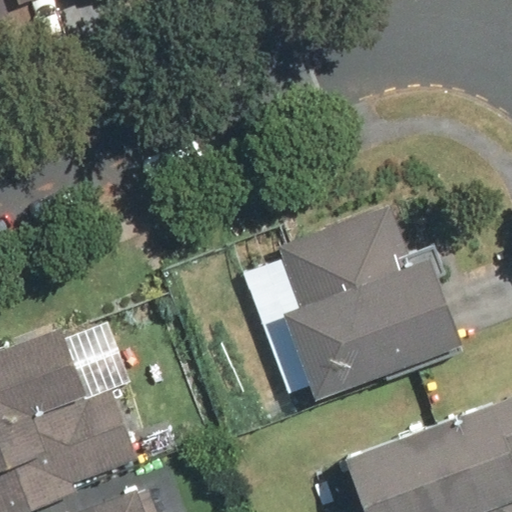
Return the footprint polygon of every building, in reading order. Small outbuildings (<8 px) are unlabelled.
[(24,0),(0,0),(0,18),(27,9),(24,0)] [(325,392),(472,331),(443,261),(421,270),(393,201),(286,245),(309,299),(289,307),(325,392)] [(89,328),(0,358),(0,511),(53,511),(85,501),(78,480),(134,460),(89,328)] [(511,511),(511,411),(508,402),(355,459),(374,511),(511,511)] [(175,511),(164,481),(79,511),(175,511)]
